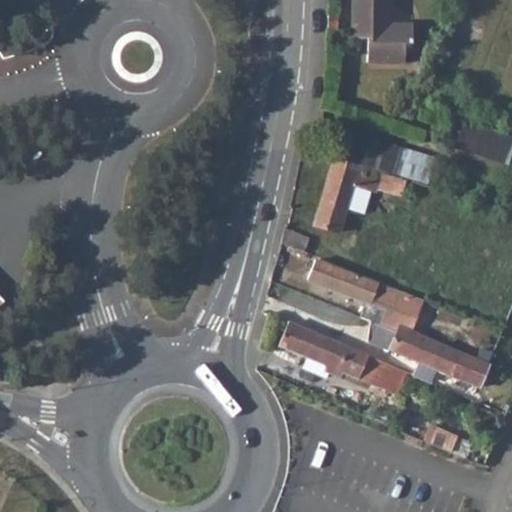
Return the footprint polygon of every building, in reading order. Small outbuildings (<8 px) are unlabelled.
[(352,0),(352,38),(367,38),(367,62),(404,62),(405,50),(412,50),(412,24),(391,23),(390,0),(352,0)] [(416,101),(407,94),(400,103),(409,110),(416,101)] [(454,146),(507,166),(511,151),(511,138),(464,121),(454,146)] [(435,159),(343,132),(336,158),(360,165),(360,164),(428,183),(435,159)] [(336,158),(335,158),(315,224),(339,232),(346,208),(364,213),(370,191),(376,192),(377,188),(402,195),(407,178),(360,165),(336,158)] [(309,239),(284,229),(281,242),(304,251),(309,239)] [(421,301),(315,260),(307,280),(369,304),(371,300),(389,307),(382,327),(396,333),(399,326),(410,331),(421,301)] [(405,370),(287,321),(278,345),(307,357),(302,368),(325,378),(327,372),(341,377),(343,372),(395,394),(405,370)] [(410,331),(399,326),(396,333),(382,327),(369,322),(366,341),(391,351),(418,361),(414,372),(413,374),(430,381),(431,379),(473,397),(488,363),(410,331)] [(387,360),(414,372),(418,361),(391,351),(387,360)] [(422,440),(464,459),(471,443),(428,424),(422,440)]
